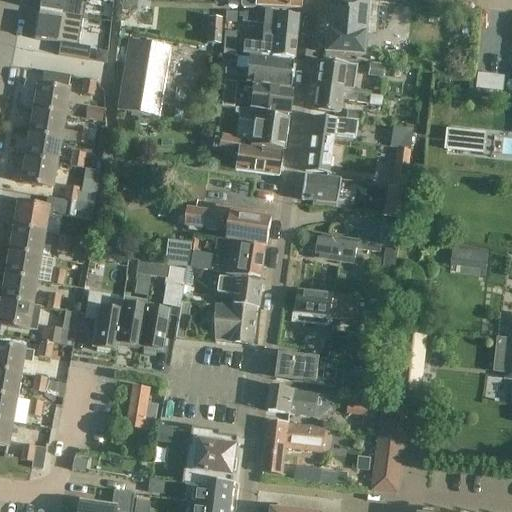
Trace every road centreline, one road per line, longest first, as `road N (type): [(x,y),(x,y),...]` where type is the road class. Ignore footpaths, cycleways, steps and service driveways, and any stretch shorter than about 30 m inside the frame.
road 1 (residential): [(244,511),(253,439),(248,390),(266,351),(314,0)]
road 2 (residential): [(0,488),(48,495),(60,472),(78,365)]
